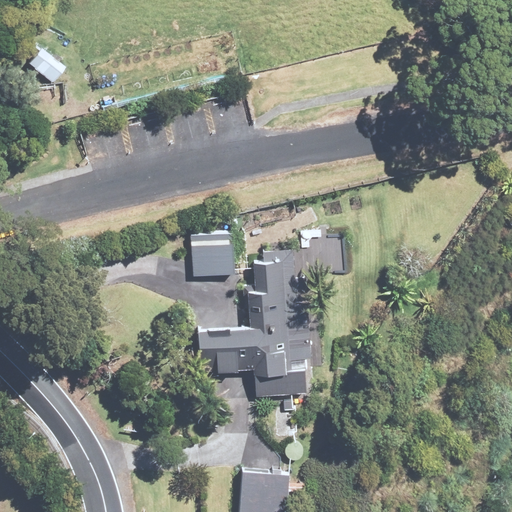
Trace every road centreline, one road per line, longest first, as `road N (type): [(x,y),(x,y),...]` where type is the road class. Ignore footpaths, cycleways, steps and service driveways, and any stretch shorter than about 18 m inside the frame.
road 1 (residential): [(0,219),(260,156),(511,108)]
road 2 (residential): [(0,351),(41,390),(92,469),(101,511)]
